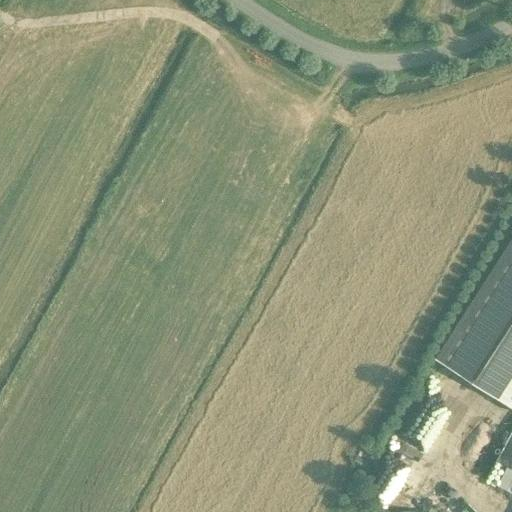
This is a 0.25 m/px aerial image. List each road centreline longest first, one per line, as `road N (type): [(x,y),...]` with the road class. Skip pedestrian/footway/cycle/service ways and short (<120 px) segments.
road 1 (unclassified): [(511,21),(455,48),(385,62),(313,46),(241,0)]
road 2 (track): [(0,11),(9,18),(171,9),(205,29)]
